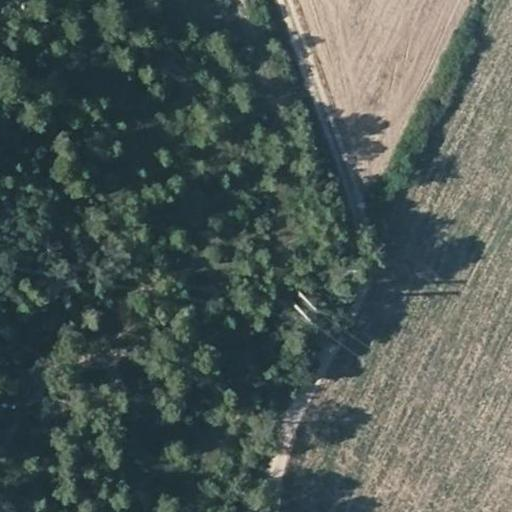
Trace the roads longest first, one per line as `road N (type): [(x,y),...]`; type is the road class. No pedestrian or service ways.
road 1 (track): [(272,511),(278,446),(371,257),(289,0)]
road 2 (track): [(194,511),(210,441),(262,336),(282,207),(275,126),(237,0)]
